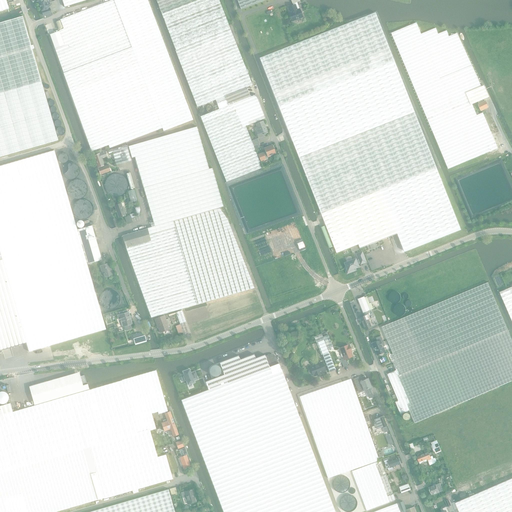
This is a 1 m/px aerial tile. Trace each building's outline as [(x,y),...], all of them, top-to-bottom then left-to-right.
[(0,0),(0,11),(9,9),(6,0),(0,0)] [(51,2),(50,0),(44,0),(39,2),(43,16),(51,13),(49,7),(50,7),(49,3),(51,2)] [(164,131),(192,120),(172,68),(173,68),(160,34),(147,0),(114,0),(113,0),(112,0),(99,5),(60,20),(63,28),(63,29),(59,31),(64,46),(55,49),(74,103),(91,152),(107,146),(109,149),(163,128),(164,131)] [(61,0),(64,9),(93,0),(61,0)] [(197,108),(215,101),(247,88),(252,86),(241,56),(224,13),(219,0),(156,0),(174,46),(174,49),(197,108)] [(237,0),(241,10),(266,0),(237,0)] [(297,10),(295,5),(288,8),(290,13),(289,13),(291,17),(290,18),(291,20),(292,20),(292,21),(302,17),(299,10),(297,10)] [(376,13),(260,58),(321,213),(380,190),(398,234),(405,252),(461,230),(376,13)] [(23,17),(0,23),(0,155),(58,139),(41,81),(23,17)] [(473,105),(472,105),(468,92),(481,87),(472,68),(456,34),(449,37),(446,31),(438,34),(435,28),(421,34),(416,23),(391,33),(428,121),(448,169),(498,149),(492,134),(483,113),(479,114),(477,115),(475,112),(473,105)] [(59,31),(50,35),(55,49),(64,46),(59,31)] [(476,103),(478,102),(482,100),(487,98),(489,97),(484,86),(481,87),(468,92),(472,105),(476,103)] [(215,101),(219,110),(250,97),(247,88),(215,101)] [(254,147),(251,141),(246,127),(265,119),(257,98),(254,96),(250,97),(219,110),(200,117),(226,183),(262,168),(255,150),(254,147)] [(57,106),(57,104),(56,103),(55,102),(54,102),(53,102),(52,102),(50,103),(49,104),(49,106),(49,107),(50,108),(51,109),(53,110),(54,110),(55,109),(56,109),(57,107),(57,106)] [(479,105),(478,105),(481,111),(488,108),(485,102),(483,103),(479,105)] [(61,117),(61,115),(60,115),(60,114),(58,113),(57,113),(56,113),(55,113),(54,114),(53,115),(53,116),(53,117),(53,118),(54,119),(55,120),(57,121),(58,121),(60,120),(61,118),(61,117)] [(264,135),(268,134),(263,122),(256,125),(257,128),(254,129),(258,139),(264,137),(264,136),(265,135),(264,135)] [(151,241),(126,248),(127,250),(134,270),(151,318),(179,310),(185,308),(220,298),(254,288),(234,237),(226,218),(219,208),(223,207),(212,168),(209,169),(195,126),(182,130),(179,131),(151,139),(128,145),(131,158),(135,157),(150,212),(152,218),(153,222),(151,223),(152,228),(147,229),(151,241)] [(65,132),(65,131),(65,130),(64,129),(62,128),(61,127),(59,128),(58,129),(57,130),(57,132),(57,133),(58,134),(59,135),(60,135),(61,135),(63,135),(64,134),(65,133),(65,132)] [(257,139),(251,141),(254,147),(259,145),(259,144),(257,139)] [(276,153),(274,149),(275,148),(273,146),(272,145),(264,149),(265,152),(258,155),(260,162),(266,159),(265,157),(267,157),(267,158),(270,156),(276,153)] [(127,146),(108,151),(109,154),(113,153),(116,166),(131,162),(127,146)] [(106,152),(106,150),(101,151),(102,153),(94,156),(98,168),(103,166),(101,158),(107,156),(105,152),(106,152)] [(106,329),(87,264),(77,230),(54,151),(0,166),(0,352),(2,352),(1,350),(26,343),(29,352),(106,329)] [(61,175),(71,179),(72,176),(75,178),(80,166),(67,161),(61,175)] [(108,166),(99,169),(100,175),(110,171),(108,166)] [(131,172),(127,173),(131,189),(135,188),(131,172)] [(125,185),(125,182),(124,181),(123,179),(122,177),(120,176),(119,175),(117,175),(115,175),(113,175),(111,175),(109,176),(107,178),(106,179),(105,181),(105,183),(105,185),(105,187),(106,188),(106,190),(107,191),(109,193),(111,194),(112,194),(115,195),(117,194),(119,194),(121,193),(122,192),(123,190),(124,189),(125,187),(125,185)] [(134,190),(128,191),(131,203),(137,201),(134,190)] [(378,241),(398,234),(380,190),(321,213),(337,253),(359,244),(360,248),(367,246),(369,250),(380,245),(378,241)] [(125,216),(124,214),(122,207),(124,206),(123,203),(121,204),(114,206),(119,218),(125,216)] [(87,264),(102,260),(92,225),(77,230),(87,264)] [(147,229),(123,236),(126,248),(151,241),(147,229)] [(361,264),(366,262),(362,252),(357,254),(359,260),(356,261),(356,259),(345,263),(347,267),(345,268),(347,274),(356,270),(355,268),(359,267),(358,264),(361,263),(361,264)] [(100,266),(104,278),(113,275),(109,264),(100,266)] [(124,297),(124,294),(124,292),(123,290),(121,288),(120,286),(118,285),(116,285),(115,284),(112,284),(109,284),(107,285),(105,286),(103,287),(102,288),(100,291),(99,293),(99,296),(99,299),(100,301),(101,303),(102,305),(104,307),(107,308),(109,309),(111,309),(114,309),(117,308),(119,307),(121,306),(122,304),(123,302),(124,299),(124,297)] [(511,287),(500,293),(511,321),(511,287)] [(400,298),(400,296),(399,295),(398,293),(396,293),(395,293),(394,293),(392,294),(391,295),(391,296),(390,298),(390,300),(391,301),(393,303),(395,303),(397,303),(398,302),(399,302),(399,301),(400,300),(400,298)] [(364,297),(358,299),(363,313),(365,316),(361,318),(366,330),(371,328),(371,327),(368,320),(374,318),(371,310),(373,309),(371,303),(369,304),(367,297),(365,297),(364,298),(364,297)] [(406,311),(406,310),(405,308),(404,307),(404,306),(403,306),(401,305),(399,306),(398,306),(397,307),(396,308),(396,309),(396,310),(396,312),(397,314),(398,315),(400,315),(402,315),(403,315),(404,314),(405,312),(406,311)] [(119,315),(116,316),(118,319),(120,318),(123,327),(124,326),(125,331),(129,330),(131,329),(131,328),(130,325),(131,324),(128,313),(128,312),(127,313),(126,310),(118,313),(119,315)] [(182,310),(176,313),(184,335),(190,333),(182,310)] [(164,316),(155,320),(158,328),(160,332),(169,329),(167,325),(170,324),(168,319),(165,320),(164,316)] [(322,334),(314,337),(320,352),(318,354),(318,356),(320,358),(323,358),(329,372),(335,370),(334,367),(327,349),(323,337),(322,334)] [(328,334),(323,337),(327,349),(332,346),(328,334)] [(136,338),(133,339),(135,345),(147,342),(145,336),(139,337),(136,338)] [(385,352),(383,347),(385,346),(381,337),(376,339),(378,342),(372,344),(377,355),(379,354),(380,355),(382,354),(383,353),(385,352)] [(340,359),(343,367),(347,365),(345,360),(352,357),(350,352),(351,352),(349,346),(347,346),(347,345),(339,348),(340,349),(339,350),(339,351),(340,354),(341,354),(342,354),(343,357),(340,359)] [(211,379),(205,382),(208,390),(278,364),(275,357),(274,356),(274,355),(272,355),(270,355),(265,356),(265,355),(260,357),(259,357),(255,358),(254,354),(240,360),(238,356),(219,363),(224,375),(217,377),(211,379)] [(184,399),(181,400),(182,403),(201,453),(223,511),(334,511),(317,465),(291,397),(288,389),(281,370),(280,367),(279,363),(278,364),(208,390),(184,399)] [(318,374),(325,371),(322,363),(310,368),(310,370),(309,370),(309,372),(310,374),(311,374),(312,374),(313,376),(314,375),(314,377),(319,375),(318,374)] [(189,369),(183,372),(185,376),(184,377),(185,380),(188,379),(189,383),(194,381),(198,379),(195,372),(191,373),(189,369)] [(0,511),(55,511),(173,479),(166,455),(157,457),(150,431),(156,429),(152,414),(158,412),(158,414),(168,411),(156,370),(122,380),(89,390),(88,384),(83,385),(82,384),(80,376),(79,372),(77,373),(53,380),(29,387),(34,406),(13,412),(10,403),(0,406),(0,511)] [(359,378),(354,379),(356,386),(359,392),(364,390),(366,390),(369,399),(373,397),(370,388),(371,388),(368,379),(365,379),(364,377),(359,378)] [(350,378),(299,396),(327,479),(349,471),(379,460),(372,442),(362,413),(350,378)] [(0,404),(6,403),(6,402),(9,401),(6,390),(0,391),(0,404)] [(164,423),(162,423),(163,427),(174,423),(170,412),(165,414),(167,419),(163,421),(164,423)] [(372,430),(369,431),(371,435),(375,434),(373,430),(386,426),(383,417),(374,420),(375,423),(373,424),(374,426),(371,427),(372,430)] [(173,436),(178,434),(174,423),(163,427),(165,431),(166,431),(166,432),(168,431),(168,434),(171,432),(173,436)] [(437,440),(431,443),(435,454),(441,451),(437,440)] [(436,462),(435,458),(431,459),(428,452),(416,457),(419,462),(427,459),(429,465),(436,462)] [(183,466),(184,469),(190,466),(186,456),(178,459),(181,467),(183,466)] [(398,459),(398,458),(397,458),(389,461),(388,458),(383,460),(385,465),(384,466),(386,469),(388,469),(389,469),(396,467),(395,466),(400,464),(399,461),(399,460),(398,459)] [(366,511),(380,506),(395,500),(380,461),(357,470),(352,471),(366,511)] [(511,511),(511,478),(456,503),(459,511),(511,511)] [(408,484),(399,487),(401,493),(410,490),(408,484)] [(442,491),(440,484),(436,485),(435,484),(432,485),(432,486),(428,488),(431,495),(442,491)] [(189,490),(181,493),(182,496),(184,497),(185,497),(187,504),(195,502),(193,495),(194,494),(193,489),(191,490),(190,489),(189,490)] [(174,511),(169,490),(111,507),(92,511),(174,511)] [(402,501),(397,503),(400,511),(414,511),(413,507),(405,510),(402,501)] [(399,511),(397,503),(373,511),(399,511)]
